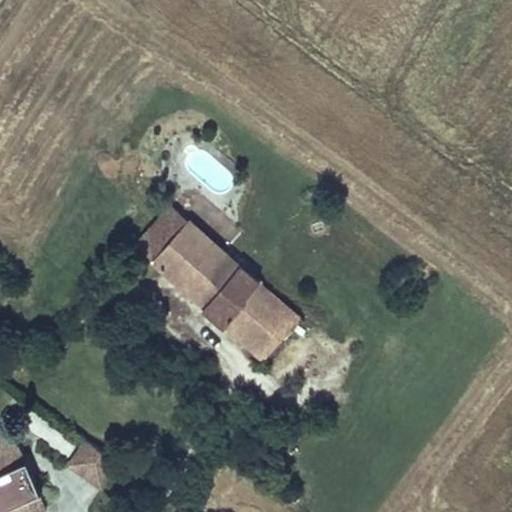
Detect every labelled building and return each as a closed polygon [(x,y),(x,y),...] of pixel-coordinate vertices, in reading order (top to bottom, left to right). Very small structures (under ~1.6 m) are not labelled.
[(138,246),(155,260),(187,221),(171,206),(138,246)] [(275,302),(280,297),(260,281),(258,283),(187,221),(155,260),(197,299),(215,317),(284,377),(319,335),(275,302)] [(115,284),(134,299),(143,289),(124,275),(115,284)] [(319,335),(328,325),(285,291),(280,297),(275,302),(319,335)] [(235,439),(257,455),(276,430),(254,414),(235,439)] [(0,439),(0,511),(35,511),(36,507),(12,448),(0,439)] [(88,445),(71,469),(101,492),(119,467),(88,445)]
